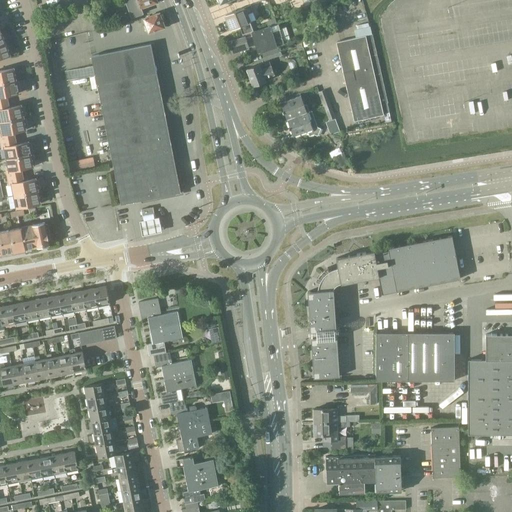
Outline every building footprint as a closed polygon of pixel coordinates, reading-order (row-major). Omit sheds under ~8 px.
[(125,0),(132,18),(143,13),(141,8),(157,2),(156,0),(125,0)] [(239,27),(242,34),(253,31),(244,7),(225,15),(231,30),(239,27)] [(148,35),(166,28),(160,12),(142,19),(148,35)] [(253,31),(242,34),(238,36),(238,38),(228,41),(230,46),(229,47),(231,53),(249,48),(248,47),(255,45),(257,53),(285,44),(284,41),(290,39),(286,26),(280,28),(279,24),(278,23),(253,31)] [(354,121),(383,114),(389,113),(387,103),(388,102),(372,34),(336,42),(354,121)] [(0,58),(11,55),(6,43),(0,45),(0,58)] [(180,192),(156,72),(151,45),(92,57),(94,66),(64,71),(66,81),(95,75),(121,204),(180,192)] [(262,53),(265,62),(246,69),(253,86),(266,81),(265,78),(275,74),(269,59),(282,55),(279,47),(262,53)] [(288,63),(290,69),(291,70),(293,70),(295,70),(296,69),(297,66),(295,61),(294,59),(292,59),(290,59),(289,61),(288,63)] [(14,68),(0,71),(0,84),(16,81),(14,68)] [(16,81),(0,84),(0,97),(6,96),(19,93),(16,81)] [(318,92),(324,105),(330,103),(325,89),(318,92)] [(284,112),(287,119),(312,110),(311,110),(306,112),(300,95),(289,99),(289,102),(281,105),(283,109),(282,110),(283,113),(284,112)] [(335,117),(330,103),(324,105),(329,120),(335,117)] [(21,105),(0,109),(0,122),(24,118),(21,105)] [(312,110),(287,119),(289,126),(288,127),(289,129),(290,129),(292,134),(300,131),(301,133),(307,131),(309,135),(314,134),(317,135),(320,128),(317,127),(311,110),(312,110)] [(24,118),(0,122),(0,126),(2,135),(3,135),(13,133),(26,130),(24,118)] [(5,147),(4,147),(6,159),(31,154),(28,142),(15,144),(5,147)] [(31,154),(7,159),(9,172),(10,172),(20,170),(33,167),(31,154)] [(338,156),(332,159),(337,168),(343,165),(338,156)] [(12,183),(11,183),(14,196),(38,191),(36,178),(23,181),(12,183)] [(38,191),(14,196),(16,208),(41,204),(38,191)] [(153,209),(142,211),(143,217),(154,215),(153,209)] [(160,219),(140,222),(143,237),(162,234),(160,219)] [(45,222),(32,225),(37,247),(38,247),(39,249),(48,247),(48,245),(49,244),(47,232),(49,231),(48,224),(45,224),(45,222)] [(26,249),(37,247),(32,225),(21,227),(26,249)] [(13,252),(26,249),(21,227),(9,230),(13,252)] [(0,246),(2,254),(13,252),(9,230),(0,231),(0,246)] [(460,278),(452,235),(364,252),(367,278),(378,276),(382,293),(460,278)] [(364,252),(338,257),(342,283),(367,278),(364,252)] [(342,283),(338,257),(336,257),(338,267),(336,268),(334,268),(333,269),(331,269),(330,270),(328,267),(326,268),(324,269),(323,270),(321,272),(320,273),(319,275),(318,276),(317,278),(316,280),(320,282),(319,283),(319,285),(318,286),(318,288),(318,290),(308,291),(310,331),(316,330),(317,334),(334,333),(334,331),(335,331),(334,329),(336,329),(333,289),(333,288),(334,288),(334,287),(335,286),(336,285),(337,284),(338,284),(340,283),(341,283),(342,283)] [(106,285),(94,288),(98,306),(110,303),(106,285)] [(82,290),(86,308),(98,306),(94,288),(82,290)] [(82,290),(71,292),(74,310),(86,308),(82,290)] [(59,295),(62,313),(74,310),(71,292),(59,295)] [(59,295),(47,297),(51,315),(62,313),(59,295)] [(35,300),(39,318),(51,315),(47,297),(35,300)] [(148,317),(150,330),(179,324),(177,311),(161,314),(158,298),(139,302),(142,318),(148,317)] [(35,300),(24,302),(27,320),(39,318),(35,300)] [(12,304),(15,322),(27,320),(24,302),(12,304)] [(12,304),(0,307),(5,331),(4,325),(15,322),(12,304)] [(153,342),(147,344),(149,355),(153,355),(166,352),(164,341),(182,337),(179,324),(150,330),(153,342)] [(53,326),(53,329),(54,334),(62,332),(61,327),(57,328),(57,325),(53,326)] [(114,325),(108,327),(111,339),(117,338),(114,325)] [(215,327),(209,328),(211,341),(218,340),(221,339),(218,326),(215,327)] [(108,327),(102,328),(105,340),(111,339),(108,327)] [(102,328),(97,329),(99,341),(105,340),(102,328)] [(96,329),(91,330),(93,343),(99,341),(96,329)] [(90,330),(85,331),(87,344),(93,343),(90,330)] [(85,331),(79,332),(80,338),(81,345),(87,344),(85,331)] [(376,380),(408,380),(408,332),(376,332),(376,380)] [(454,332),(408,332),(408,380),(454,380),(454,332)] [(334,335),(334,333),(317,334),(317,338),(311,338),(314,378),(340,376),(337,337),(335,337),(335,335),(334,335)] [(511,433),(511,333),(486,334),(486,359),(468,359),(468,434),(511,433)] [(86,370),(84,357),(82,351),(75,352),(74,349),(70,350),(74,372),(86,370)] [(70,353),(59,356),(63,374),(74,372),(70,350),(70,353)] [(162,366),(164,378),(193,372),(191,359),(172,363),(170,351),(166,352),(153,355),(156,367),(162,366)] [(51,377),(63,374),(59,356),(51,357),(51,354),(46,354),(47,358),(51,377)] [(35,357),(35,360),(39,379),(51,377),(47,358),(40,359),(39,356),(35,357)] [(39,379),(35,360),(23,363),(27,381),(39,379)] [(0,368),(3,386),(15,384),(12,365),(4,366),(4,363),(0,363),(0,368)] [(23,363),(12,365),(15,384),(27,381),(23,363)] [(196,385),(193,372),(164,378),(167,391),(161,392),(163,404),(170,403),(180,400),(178,389),(196,385)] [(87,398),(105,394),(103,382),(84,386),(87,398)] [(87,398),(89,410),(107,406),(105,394),(87,398)] [(177,413),(180,426),(209,420),(206,407),(197,409),(196,405),(189,406),(190,410),(188,411),(186,404),(185,404),(184,400),(180,400),(170,403),(171,407),(170,407),(171,415),(177,413)] [(89,410),(92,422),(110,418),(107,406),(89,410)] [(313,409),(313,422),(346,421),(346,415),(336,416),(331,416),(331,408),(313,409)] [(92,422),(94,434),(112,430),(110,418),(92,422)] [(211,433),(209,420),(180,426),(182,438),(176,440),(179,452),(195,448),(193,437),(211,433)] [(331,436),(331,434),(332,434),(331,428),(337,428),(337,427),(346,427),(346,421),(313,422),(314,435),(323,435),(323,441),(331,440),(331,449),(346,449),(345,436),(331,436)] [(433,477),(461,476),(459,426),(431,427),(433,477)] [(94,434),(96,446),(115,442),(112,430),(94,434)] [(129,449),(139,447),(137,442),(138,442),(137,437),(128,439),(129,444),(128,444),(129,449)] [(117,454),(115,442),(96,446),(99,457),(115,454),(117,454)] [(63,453),(67,471),(78,469),(75,450),(63,453)] [(115,454),(117,466),(135,462),(133,451),(117,454),(115,454)] [(63,453),(51,455),(55,474),(67,471),(63,453)] [(400,455),(376,456),(376,454),(325,456),(327,482),(339,481),(339,493),(365,492),(364,480),(375,480),(376,492),(401,491),(400,455)] [(39,458),(43,476),(55,474),(51,455),(39,458)] [(184,466),(186,478),(215,472),(213,459),(195,463),(193,456),(176,459),(178,467),(184,466)] [(39,458),(27,460),(31,478),(43,476),(39,458)] [(19,481),(31,478),(27,460),(15,462),(19,481)] [(15,462),(3,465),(7,483),(19,481),(15,462)] [(137,474),(135,462),(117,466),(119,478),(137,474)] [(204,493),(201,494),(200,489),(218,486),(215,472),(186,478),(189,491),(183,492),(185,504),(205,500),(204,493)] [(119,478),(122,490),(140,486),(137,474),(119,478)] [(142,498),(140,486),(122,490),(124,502),(142,498)] [(124,502),(126,511),(133,511),(145,510),(142,498),(124,502)] [(356,500),(356,509),(316,509),(315,511),(361,511),(361,509),(378,509),(378,508),(378,500),(356,500)] [(406,500),(378,500),(378,508),(383,508),(383,511),(391,511),(392,509),(406,509),(406,500)]
